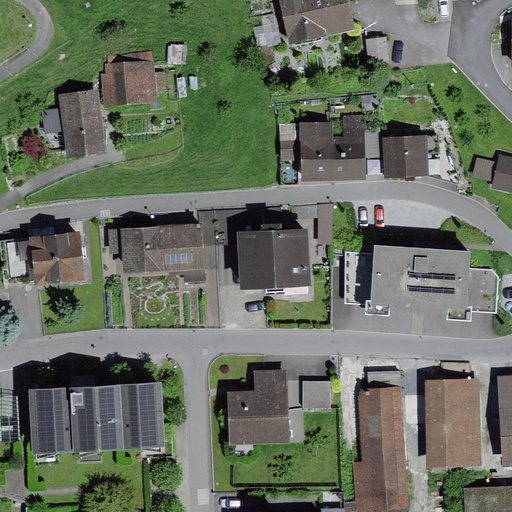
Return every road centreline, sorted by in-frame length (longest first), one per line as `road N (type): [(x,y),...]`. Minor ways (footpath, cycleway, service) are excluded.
road 1 (residential): [(0,223),(90,208),(407,192),(480,215),(511,243)]
road 2 (residential): [(511,350),(194,341)]
road 3 (residential): [(194,341),(0,356)]
road 4 (residential): [(194,341),(202,511)]
road 5 (residential): [(509,0),(484,16),(471,50),(479,72),(511,106)]
